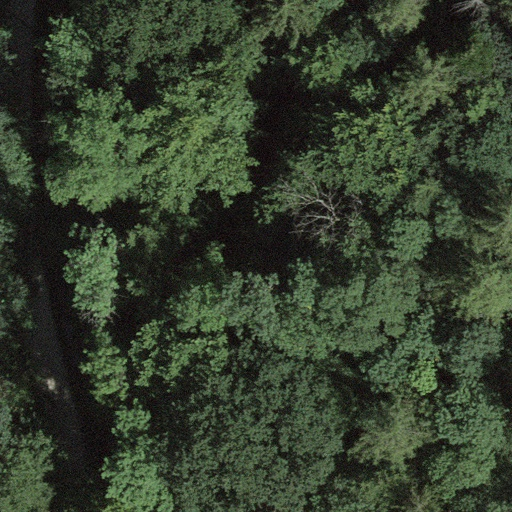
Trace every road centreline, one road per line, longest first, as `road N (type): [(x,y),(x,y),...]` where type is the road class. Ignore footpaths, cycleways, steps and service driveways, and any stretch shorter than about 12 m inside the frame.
road 1 (track): [(347,0),(272,198),(201,511)]
road 2 (track): [(72,511),(72,466),(37,299),(20,163),(23,0)]
